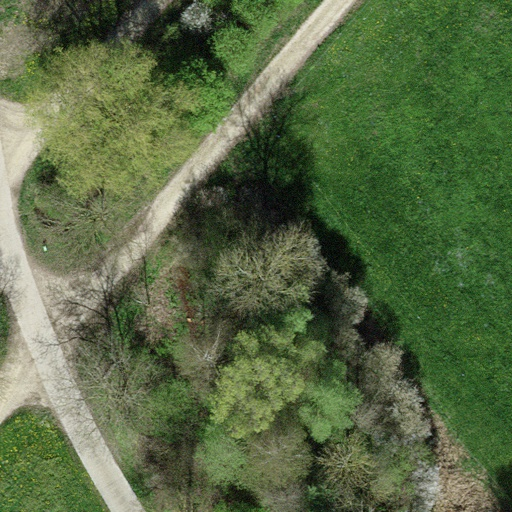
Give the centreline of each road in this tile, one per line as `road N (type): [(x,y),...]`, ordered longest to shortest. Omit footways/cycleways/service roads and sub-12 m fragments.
road 1 (track): [(0,389),(346,0)]
road 2 (track): [(170,0),(0,193)]
road 3 (unclassified): [(127,511),(41,339)]
road 4 (unclassified): [(0,220),(41,339)]
